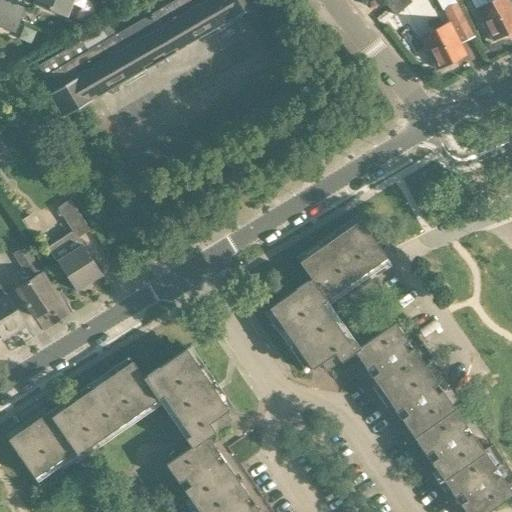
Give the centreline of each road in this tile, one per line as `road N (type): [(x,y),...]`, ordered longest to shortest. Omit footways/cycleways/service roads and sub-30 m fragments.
road 1 (residential): [(0,391),(431,125)]
road 2 (residential): [(431,125),(332,0)]
